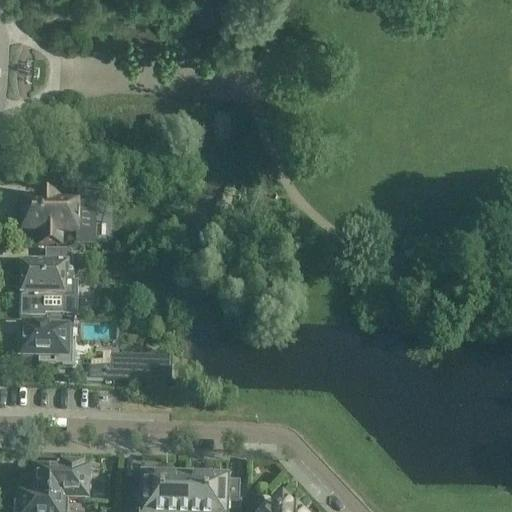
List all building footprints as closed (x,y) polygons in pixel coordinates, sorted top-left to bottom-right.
[(76,189),(76,207),(59,207),(59,199),(41,199),(41,207),(22,206),(22,222),(20,224),(20,231),(22,233),(22,235),(41,236),(41,249),(61,249),(61,237),(84,238),(84,219),(95,219),(95,189),(76,189)] [(129,190),(129,199),(142,200),(142,190),(129,190)] [(114,249),(102,249),(102,258),(114,257),(114,249)] [(21,295),(21,318),(21,320),(45,320),(45,318),(64,318),(64,303),(77,303),(77,283),(73,283),(73,266),(71,266),(71,253),(67,252),(45,252),(45,266),(21,266),(21,281),(16,282),(16,293),(21,295)] [(86,370),(85,382),(85,385),(102,385),(102,382),(170,385),(171,361),(117,359),(119,323),(72,323),(72,322),(49,321),(49,332),(46,332),(46,333),(28,332),(28,333),(21,333),(20,345),(14,348),(14,356),(20,359),(20,362),(38,363),(38,369),(57,369),(57,368),(80,369),(80,370),(86,370)] [(37,474),(35,501),(62,502),(85,502),(85,493),(80,492),(81,472),(63,471),(63,476),(37,474)] [(140,500),(139,511),(241,511),(241,505),(239,505),(239,493),(240,485),(229,484),(229,482),(141,479),(140,496),(141,496),(141,500),(140,500)] [(61,511),(62,502),(35,501),(20,500),(20,509),(15,509),(14,511),(61,511)] [(289,511),(282,503),(272,511),(289,511)]
